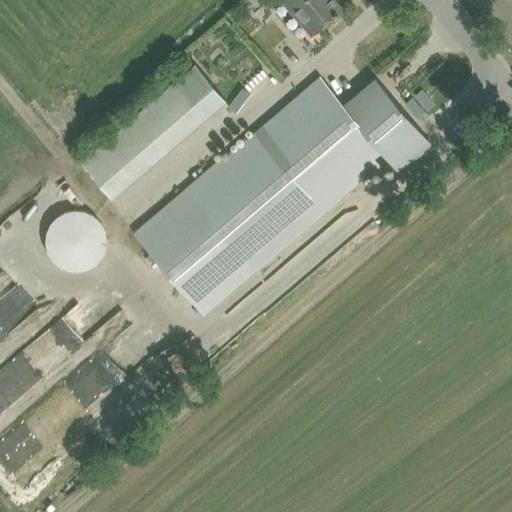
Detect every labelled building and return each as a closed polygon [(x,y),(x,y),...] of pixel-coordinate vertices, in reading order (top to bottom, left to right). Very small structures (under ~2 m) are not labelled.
[(281,0),(311,34),(342,7),(335,0),(281,0)] [(111,197),(225,99),(194,63),(81,160),(111,197)] [(178,199),(135,233),(203,312),(244,276),(371,167),(386,154),(320,77),(304,90),(178,199)] [(106,244),(106,241),(106,238),(106,236),(105,234),(105,231),(104,228),(102,225),(101,223),(99,220),(97,218),(95,216),(93,214),(90,213),(87,212),(85,211),(82,210),(79,209),(76,209),(73,209),(70,210),(67,210),(64,211),(62,212),(59,214),(57,216),(54,218),(52,220),(50,222),(49,224),(48,227),(46,230),(46,233),(45,236),(45,239),(45,241),(45,245),(46,248),(47,251),(48,254),(50,256),(52,259),(54,261),(56,263),(58,265),(61,266),(63,268),(66,269),(69,269),(72,270),(75,270),(78,270),(81,270),(84,269),(86,268),(89,267),(92,265),(94,264),(96,262),(98,259),(100,257),(102,255),(103,252),(104,249),(105,246),(106,244)] [(0,338),(17,323),(0,304),(0,338)] [(113,371),(104,378),(92,362),(45,397),(66,425),(122,383),(113,371)]
